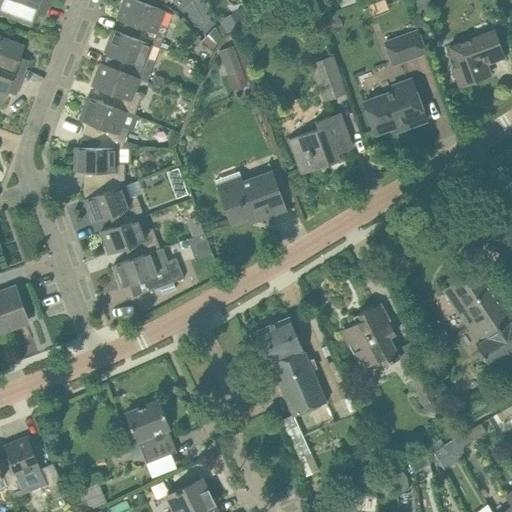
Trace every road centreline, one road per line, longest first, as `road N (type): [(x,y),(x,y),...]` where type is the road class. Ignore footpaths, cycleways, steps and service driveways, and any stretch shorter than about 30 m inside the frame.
road 1 (residential): [(97,361),(26,168),(27,142),(81,0)]
road 2 (residential): [(194,314),(511,120)]
road 3 (residential): [(266,511),(233,445),(235,400),(194,314)]
